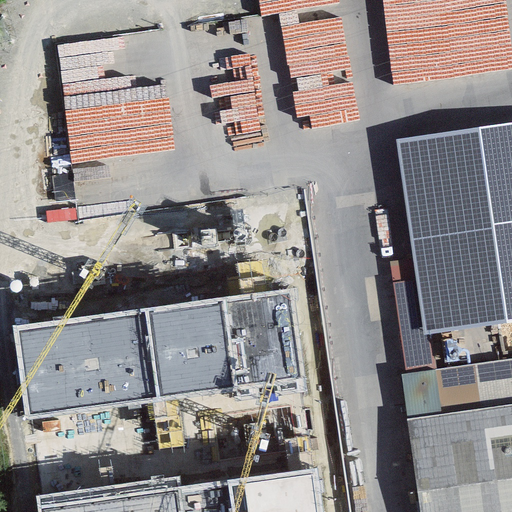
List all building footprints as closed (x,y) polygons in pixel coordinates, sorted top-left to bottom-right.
[(506,0),(387,0),(392,44),(453,38),(454,49),(511,43),(506,0)] [(511,126),(402,143),(428,329),(511,317),(511,126)] [(81,214),(137,209),(135,185),(79,191),(81,214)] [(290,294),(20,332),(31,414),(301,377),(290,294)] [(511,511),(511,400),(404,415),(417,511),(511,511)] [(177,482),(41,501),(42,511),(316,511),(311,474),(178,493),(177,482)]
